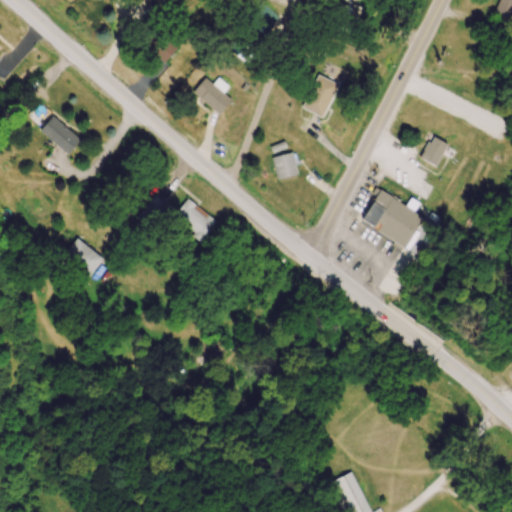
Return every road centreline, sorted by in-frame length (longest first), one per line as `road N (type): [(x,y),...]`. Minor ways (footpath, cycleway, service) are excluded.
road 1 (tertiary): [(380,314),(12,0)]
road 2 (tertiary): [(438,0),(309,259)]
